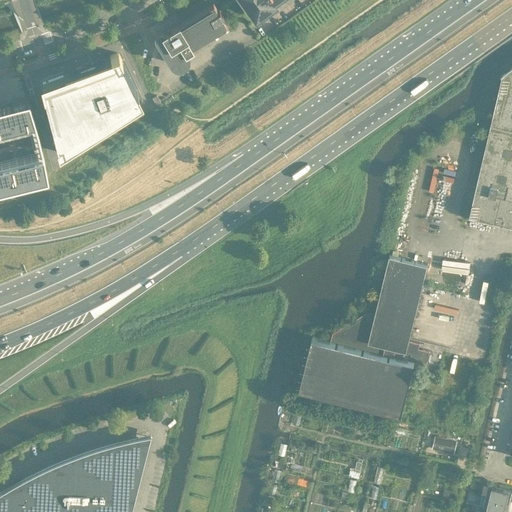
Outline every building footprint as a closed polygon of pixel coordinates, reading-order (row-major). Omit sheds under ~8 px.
[(239,0),(247,10),(246,10),(247,12),(248,11),(249,14),(252,12),(254,14),(257,13),(258,12),(269,4),(269,5),(271,4),(270,3),(273,1),(271,0),(239,0)] [(155,36),(169,60),(170,61),(171,62),(172,62),(173,63),(174,64),(175,64),(176,64),(178,64),(179,64),(180,64),(181,63),(182,63),(183,62),(184,61),(185,60),(186,59),(186,58),(186,57),(187,56),(187,55),(187,53),(186,52),(186,51),(185,50),(192,46),(191,45),(226,24),(220,15),(222,14),(222,13),(221,14),(218,10),(220,9),(219,8),(217,9),(213,2),(178,23),(178,22),(166,29),(163,31),(162,30),(161,30),(161,29),(160,29),(159,29),(158,29),(157,29),(156,30),(155,31),(155,32),(154,33),(154,34),(155,35),(155,36)] [(42,82),(44,92),(43,94),(56,145),(58,152),(59,152),(65,149),(64,148),(95,129),(95,128),(104,122),(105,123),(128,108),(128,106),(139,99),(136,93),(137,91),(121,60),(121,59),(118,53),(117,52),(110,55),(90,63),(91,63),(87,64),(82,66),(75,69),(72,70),(72,69),(64,73),(63,75),(42,82)] [(511,66),(503,74),(490,128),(470,215),(511,224),(511,66)] [(160,101),(156,95),(152,97),(156,104),(160,101)] [(47,175),(47,174),(41,145),(37,128),(28,99),(28,98),(27,98),(8,103),(0,104),(0,187),(46,176),(47,175)] [(426,364),(429,350),(419,347),(420,342),(409,339),(422,285),(427,263),(389,254),(375,313),(367,311),(333,332),(331,340),(312,335),(300,387),(402,412),(414,361),(426,364)] [(340,413),(330,410),(328,418),(339,420),(340,413)] [(0,511),(129,511),(150,433),(134,436),(125,438),(110,442),(97,445),(83,450),(74,453),(68,456),(53,462),(42,467),(32,472),(22,477),(11,483),(1,489),(0,489),(0,511)] [(454,453),(456,441),(435,436),(432,448),(454,453)] [(279,460),(277,467),(286,469),(287,463),(279,460)] [(384,466),(378,465),(374,482),(380,484),(384,466)] [(509,501),(511,490),(488,485),(488,486),(485,495),(485,496),(486,496),(489,497),(489,496),(509,501)] [(453,488),(445,486),(443,496),(450,498),(453,488)] [(507,511),(509,501),(489,496),(489,497),(486,496),(483,506),(507,511)]
